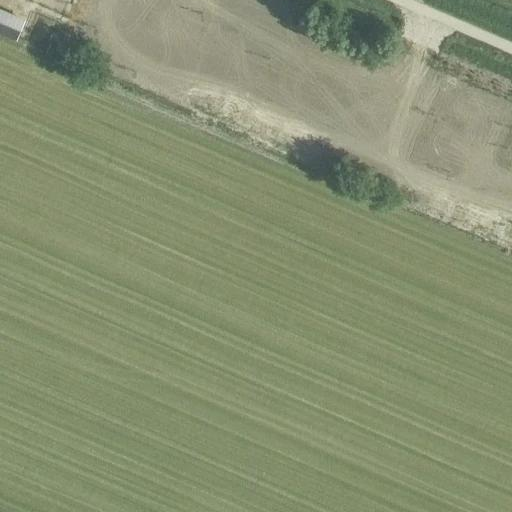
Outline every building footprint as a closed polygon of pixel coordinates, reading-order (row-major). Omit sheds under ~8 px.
[(141,0),(126,0),(120,14),(133,19),(141,0)] [(215,0),(212,8),(226,14),(230,4),(248,11),(252,0),(215,0)] [(0,29),(16,37),(22,22),(0,12),(0,29)] [(296,53),(272,42),(260,68),(284,79),(296,53)] [(177,79),(191,85),(201,62),(170,48),(165,61),(182,68),(177,79)]
